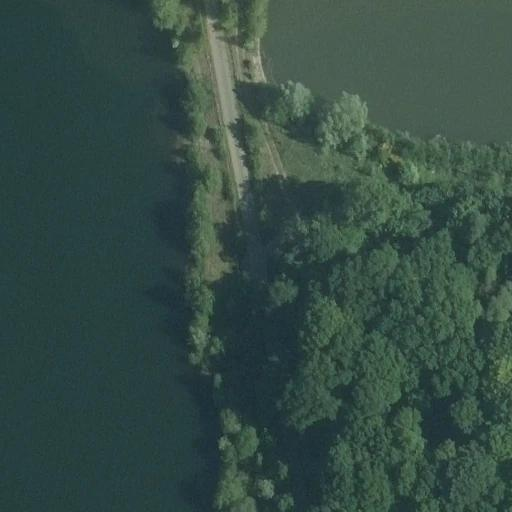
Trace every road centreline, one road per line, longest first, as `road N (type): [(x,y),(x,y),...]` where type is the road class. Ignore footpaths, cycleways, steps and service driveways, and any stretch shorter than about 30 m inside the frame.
road 1 (unclassified): [(302,511),(209,0)]
road 2 (track): [(259,271),(236,274),(221,298),(254,404),(261,511)]
